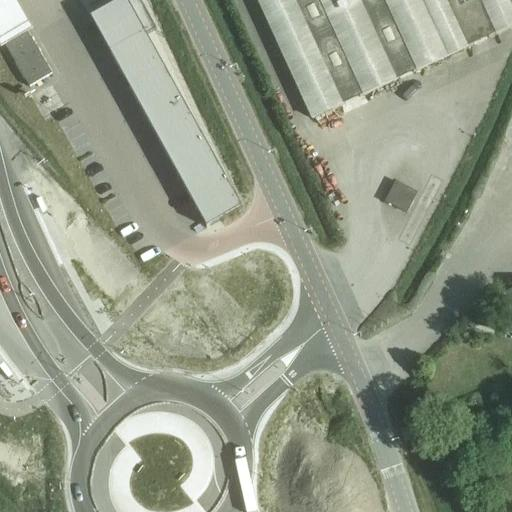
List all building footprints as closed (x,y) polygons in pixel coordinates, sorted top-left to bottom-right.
[(0,0),(0,50),(29,34),(9,0),(0,0)] [(124,0),(125,0),(89,20),(206,230),(241,210),(144,35),(154,30),(137,0),(124,0)] [(255,0),(311,121),(511,29),(511,14),(505,0),(255,0)] [(52,77),(28,36),(25,32),(3,45),(31,90),(52,77)] [(405,216),(413,200),(403,195),(405,191),(394,185),(384,205),(405,216)]
